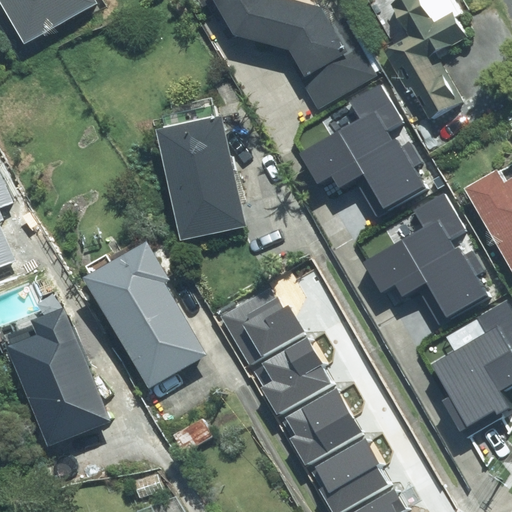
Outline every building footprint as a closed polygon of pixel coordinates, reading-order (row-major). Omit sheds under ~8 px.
[(104,0),(9,0),(33,41),(105,1),(104,0)] [(224,0),(244,33),(285,44),(323,109),(384,74),(350,15),(339,21),(330,7),(305,0),(224,0)] [(420,86),(436,117),(467,101),(441,52),(480,32),(463,0),(401,0),(398,2),(416,36),(388,51),(409,91),(420,86)] [(303,154),(324,191),(336,184),(342,194),(357,185),(376,217),(423,189),(412,170),(419,165),(406,144),(399,148),(388,130),(402,122),(381,87),(348,106),(357,122),(303,154)] [(232,113),(164,128),(188,238),(256,224),(232,113)] [(511,178),(506,167),(474,185),(511,252),(511,178)] [(0,265),(15,259),(0,226),(0,223),(7,221),(0,205),(0,203),(11,199),(0,173),(0,265)] [(366,261),(387,298),(399,291),(405,301),(420,292),(439,324),(486,296),(474,277),(482,272),(469,250),(461,255),(451,237),(464,229),(444,194),(411,213),(420,229),(366,261)] [(158,238),(93,275),(157,386),(214,353),(173,281),(180,277),(158,238)] [(223,319),(247,363),(304,332),(289,306),(284,309),(274,291),(223,319)] [(442,400),(458,429),(505,402),(499,392),(511,384),(511,313),(505,301),(473,319),(480,332),(429,361),(449,396),(442,400)] [(78,319),(19,343),(58,441),(118,417),(78,319)] [(308,339),(254,370),(280,414),(331,384),(320,367),(323,365),(308,339)] [(290,439),(306,466),(361,435),(336,391),(286,420),(295,436),(290,439)] [(193,457),(220,438),(204,417),(178,436),(193,457)] [(320,485),(334,511),(337,511),(391,482),(366,438),(316,467),(325,482),(320,485)] [(355,511),(401,511),(409,508),(396,487),(355,511)]
